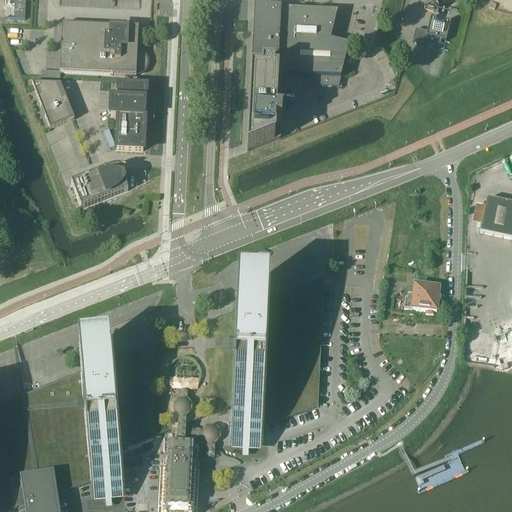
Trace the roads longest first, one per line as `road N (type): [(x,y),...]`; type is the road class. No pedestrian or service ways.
road 1 (residential): [(259,511),(394,436),(438,390),(453,326),(455,208),(442,159)]
road 2 (tertiary): [(187,0),(177,264)]
road 3 (tertiary): [(216,249),(208,201),(218,0)]
road 4 (tertiary): [(216,249),(442,159)]
road 5 (tertiary): [(0,333),(177,264)]
